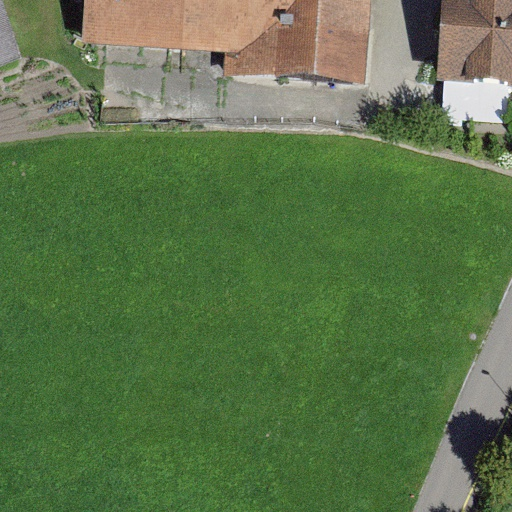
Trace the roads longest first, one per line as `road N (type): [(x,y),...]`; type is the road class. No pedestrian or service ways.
road 1 (unknown): [(108,93),(352,104),(373,98),(395,0)]
road 2 (residential): [(441,511),(511,359)]
